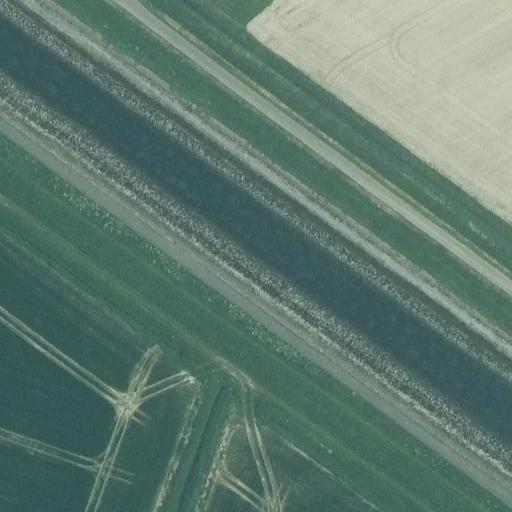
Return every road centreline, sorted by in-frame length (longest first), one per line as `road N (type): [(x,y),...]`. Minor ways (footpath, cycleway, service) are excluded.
road 1 (track): [(425,511),(0,203)]
road 2 (unclassified): [(511,288),(124,0)]
